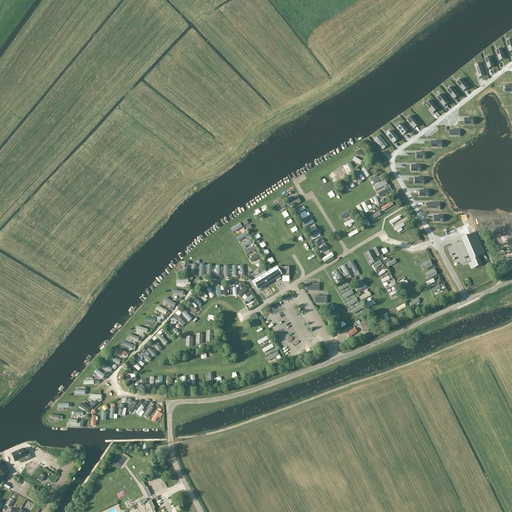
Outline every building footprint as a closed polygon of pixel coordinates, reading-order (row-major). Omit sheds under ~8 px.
[(502,49),(496,51),(499,60),(505,59),(502,49)] [(492,58),(485,60),(488,69),(494,67),(492,58)] [(485,76),(481,65),(475,67),(479,78),(485,76)] [(462,79),(457,83),(464,91),(468,87),(462,79)] [(459,95),(452,87),(447,91),(454,99),(459,95)] [(442,95),(437,98),(444,106),(449,102),(442,95)] [(433,113),(438,109),(432,102),(427,106),(433,113)] [(418,124),(411,116),(406,120),(413,128),(418,124)] [(402,124),(397,128),(403,135),(407,131),(402,124)] [(391,131),(386,135),(393,143),(398,139),(391,131)] [(380,137),(375,142),(382,150),(387,146),(380,137)] [(364,178),(368,175),(363,166),(360,168),(352,172),(358,182),(364,179),(364,178)] [(374,175),(368,178),(371,184),(379,180),(377,176),(375,177),(374,175)] [(374,190),(386,185),(384,179),(372,185),(374,190)] [(327,194),(331,199),(337,194),(333,189),(327,194)] [(284,207),(283,204),(279,205),(278,202),(281,201),(280,196),(275,197),(276,200),(275,201),(277,209),(284,207)] [(298,197),(291,200),(290,196),(287,197),(290,206),(300,203),(298,197)] [(363,200),(359,202),(365,213),(369,211),(363,200)] [(390,200),(380,207),(382,210),(392,204),(390,200)] [(378,211),(367,215),(369,220),(380,215),(378,211)] [(401,218),(399,214),(388,219),(390,224),(401,218)] [(306,227),(313,223),(311,219),(303,222),(306,227)] [(393,226),(396,232),(402,229),(401,228),(405,226),(403,221),(393,226)] [(307,229),(309,233),(316,230),(314,225),(307,229)] [(405,232),(404,229),(397,233),(399,237),(411,231),(409,227),(407,228),(408,231),(405,232)] [(346,233),(349,237),(358,233),(356,228),(346,233)] [(318,232),(310,236),(311,240),(320,236),(318,232)] [(476,232),(462,239),(471,260),(468,261),(470,264),(471,269),(482,264),(478,256),(485,253),(476,232)] [(304,241),(299,244),(303,251),(308,248),(304,241)] [(323,261),(332,257),(325,243),(317,247),(319,251),(320,250),(321,253),(326,250),(327,254),(321,257),(323,261)] [(405,247),(408,251),(415,247),(412,243),(405,247)] [(380,256),(377,249),(371,251),(374,259),(380,256)] [(418,249),(409,254),(413,260),(416,258),(415,256),(420,253),(418,249)] [(370,251),(366,253),(371,265),(375,262),(370,251)] [(421,257),(414,260),(417,267),(421,265),(420,263),(424,261),(421,257)] [(347,260),(353,272),(357,270),(351,258),(347,260)] [(253,272),(256,268),(250,263),(247,267),(253,272)] [(417,267),(421,273),(424,272),(422,269),(427,267),(425,263),(417,267)] [(397,265),(389,268),(391,273),(396,270),(398,274),(392,276),(393,280),(403,275),(399,268),(397,265)] [(259,269),(257,271),(254,272),(254,273),(249,276),(250,279),(256,276),(261,273),(265,270),(264,267),(259,270),(259,269)] [(257,289),(279,276),(289,275),(288,267),(277,267),(252,282),(257,289)] [(335,271),(340,282),(343,280),(339,270),(335,271)] [(424,279),(431,275),(429,270),(421,274),(424,279)] [(275,288),(282,283),(280,280),(273,284),(275,288)] [(444,287),(443,282),(439,283),(438,281),(427,284),(429,291),(444,287)] [(208,286),(205,288),(210,298),(213,297),(208,286)] [(201,292),(197,294),(203,302),(206,300),(201,292)] [(250,294),(242,300),(247,307),(252,304),(250,301),(253,298),(250,294)] [(176,302),(164,296),(162,300),(173,307),(176,302)] [(187,306),(195,313),(198,311),(194,307),(196,305),(192,301),(187,306)] [(404,302),(395,307),(398,312),(407,307),(404,302)] [(156,304),(154,309),(165,314),(167,309),(156,304)] [(359,305),(350,311),(353,316),(363,311),(359,305)] [(185,311),(182,314),(189,322),(192,319),(185,311)] [(178,321),(181,326),(184,324),(177,313),(169,319),(173,325),(178,321)] [(166,324),(175,333),(178,330),(170,321),(166,324)] [(361,325),(350,327),(352,334),(362,332),(361,325)] [(159,329),(156,331),(158,333),(155,336),(164,344),(167,341),(159,334),(161,331),(159,329)] [(265,343),(265,341),(268,340),(266,336),(257,339),(260,346),(265,343)] [(261,348),(263,352),(270,348),(272,352),(275,351),(271,343),(261,348)] [(152,354),(154,352),(146,344),(144,347),(152,354)] [(114,352),(124,355),(125,351),(115,347),(114,352)] [(146,360),(148,358),(141,351),(139,353),(146,360)] [(109,354),(107,359),(116,363),(118,360),(114,358),(114,357),(109,354)] [(134,360),(141,366),(143,363),(137,357),(134,360)] [(100,365),(110,371),(112,367),(102,361),(100,365)] [(138,370),(140,368),(133,361),(130,364),(138,370)] [(95,367),(93,370),(104,379),(109,373),(107,372),(105,374),(95,367)] [(138,402),(130,400),(127,410),(130,411),(132,405),(136,406),(138,402)] [(89,410),(90,407),(80,401),(78,405),(89,410)] [(142,415),(147,417),(154,403),(150,401),(142,415)] [(140,403),(134,411),(138,414),(143,406),(140,403)] [(156,405),(150,419),(155,421),(157,416),(159,417),(161,412),(159,411),(161,407),(156,405)] [(14,451),(8,453),(11,459),(14,458),(15,460),(21,458),(19,452),(15,453),(14,451)] [(147,496),(150,495),(146,487),(145,488),(142,482),(140,483),(140,485),(141,485),(147,496)]
